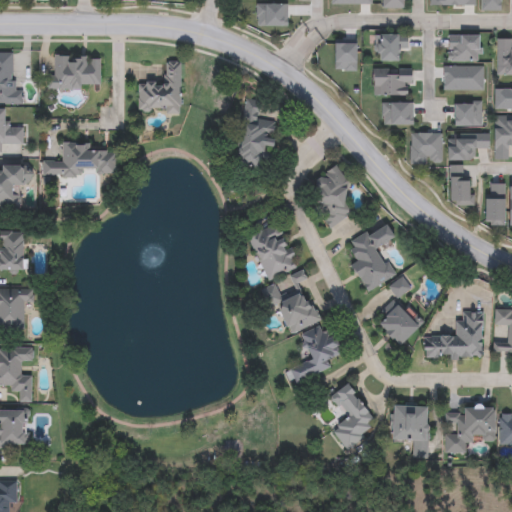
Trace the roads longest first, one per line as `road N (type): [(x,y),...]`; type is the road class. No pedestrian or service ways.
road 1 (residential): [(511,266),(447,229),(290,71),(249,49),(206,31),(0,22)]
road 2 (residential): [(341,121),(311,151),(296,195),(370,355),(393,376),(511,375)]
road 3 (residential): [(511,17),(337,20),(304,39),(290,71)]
